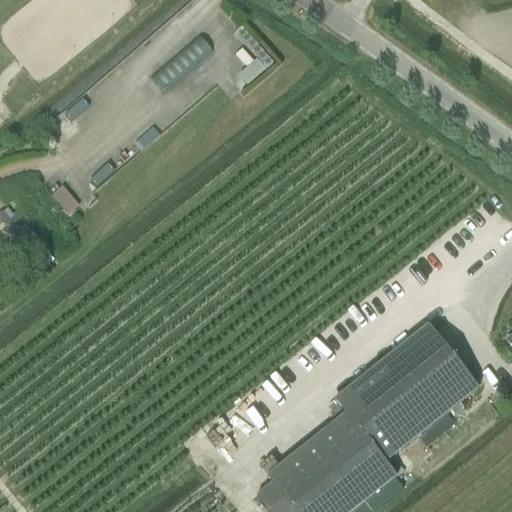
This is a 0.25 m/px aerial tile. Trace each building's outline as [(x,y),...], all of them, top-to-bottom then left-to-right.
[(265,72),(273,65),(240,29),(233,36),(265,72)] [(162,95),(211,53),(199,38),(149,80),(162,95)] [(79,209),(62,189),(50,199),(67,218),(79,209)] [(7,209),(1,213),(15,231),(10,235),(39,272),(53,261),(24,224),(16,213),(12,216),(7,209)] [(1,213),(0,213),(0,242),(10,235),(15,231),(1,213)] [(271,486),(255,498),(266,511),(354,511),(396,479),(389,471),(385,465),(477,391),(428,328),(334,404),(345,417),(266,479),(271,486)] [(397,465),(389,471),(396,479),(400,485),(408,479),(397,465)]
